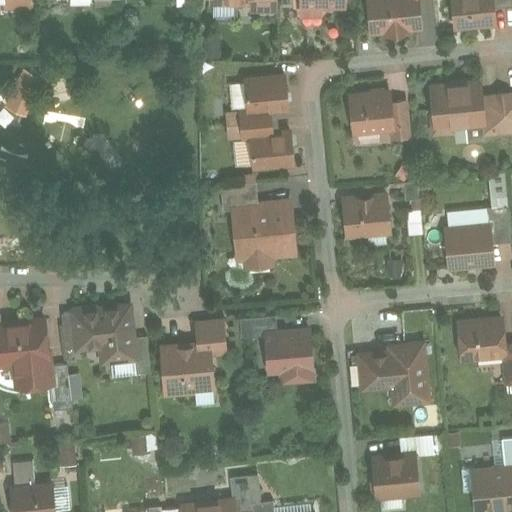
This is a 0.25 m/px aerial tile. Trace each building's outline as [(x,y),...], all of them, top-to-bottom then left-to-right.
[(243,0),(243,10),(273,9),(272,0),(243,0)] [(361,0),(365,32),(418,27),(415,0),(361,0)] [(447,0),(450,28),(493,24),(491,4),(490,0),(447,0)] [(140,36),(128,36),(128,50),(140,50),(140,36)] [(281,69),(240,74),(243,107),(227,109),(227,110),(221,111),(224,137),(229,136),(230,139),(246,137),(249,168),(291,164),(287,124),(269,126),(267,109),(285,107),(281,69)] [(483,124),(480,94),(478,76),(426,81),(428,104),(424,104),(426,133),(450,131),(450,127),(478,124),(483,124)] [(389,99),(387,85),(380,86),(380,83),(365,85),(366,87),(343,90),(347,132),(375,130),(392,128),(389,99)] [(511,90),(480,94),(483,124),(478,124),(479,133),(511,130),(511,90)] [(403,97),(389,99),(392,128),(375,130),(377,142),(408,139),(403,97)] [(251,181),(250,172),(238,172),(238,181),(251,181)] [(414,179),(399,180),(401,198),(415,196),(414,179)] [(226,202),(253,199),(251,181),(238,181),(211,184),(214,212),(227,211),(226,202)] [(337,194),(341,238),(388,233),(384,189),(337,194)] [(293,253),(288,196),(253,199),(226,202),(227,211),(232,259),(239,259),(239,266),(269,263),(268,256),(293,253)] [(487,220),(488,242),(507,241),(504,204),(482,205),(483,220),(487,220)] [(417,207),(402,209),(405,235),(419,233),(417,207)] [(439,224),(443,271),(490,267),(488,242),(487,220),(483,220),(439,224)] [(396,273),(396,259),(383,258),(383,273),(396,273)] [(128,296),(65,303),(66,309),(70,344),(71,348),(94,346),(96,360),(132,356),(135,356),(132,334),(128,296)] [(62,345),(70,344),(66,309),(61,309),(62,321),(59,321),(62,345)] [(0,318),(0,361),(9,361),(11,384),(48,380),(52,380),(50,362),(48,341),(46,341),(42,312),(26,313),(27,315),(0,318)] [(418,339),(422,342),(434,341),(431,313),(416,315),(418,339)] [(511,343),(502,344),(500,313),(451,317),(455,361),(498,358),(500,382),(511,381),(511,343)] [(260,328),(273,326),(272,314),(235,317),(237,338),(261,336),(260,328)] [(225,357),(222,318),(190,321),(192,338),(155,341),(160,395),(213,390),(210,358),(225,357)] [(273,326),(260,328),(261,336),(264,372),(276,371),(277,382),(312,379),(307,323),(273,326)] [(144,333),(132,334),(135,356),(132,356),(134,370),(148,369),(144,333)] [(422,342),(418,339),(383,343),(384,349),(352,352),(356,391),(388,388),(390,406),(428,402),(422,342)] [(64,360),(50,362),(52,380),(48,380),(51,404),(69,402),(68,395),(65,370),(64,360)] [(78,369),(65,370),(68,395),(80,394),(78,369)] [(397,436),(398,450),(415,449),(416,454),(436,453),(435,433),(397,436)] [(511,462),(511,463),(511,436),(496,438),(499,464),(511,462)] [(373,499),(419,495),(416,454),(415,449),(398,450),(369,452),(373,499)] [(11,483),(31,480),(29,458),(9,460),(11,483)] [(511,463),(511,462),(499,464),(466,467),(471,511),(511,507),(511,463)] [(232,494),(234,511),(249,510),(248,501),(246,473),(227,475),(229,495),(232,494)] [(11,483),(5,483),(8,511),(53,511),(49,478),(31,480),(11,483)] [(178,499),(178,504),(178,511),(233,511),(234,511),(232,494),(229,495),(218,496),(218,498),(194,500),(194,498),(178,499)] [(269,499),(248,501),(249,510),(249,511),(270,511),(270,507),(269,499)] [(158,511),(158,506),(158,503),(142,504),(142,511),(158,511)]
